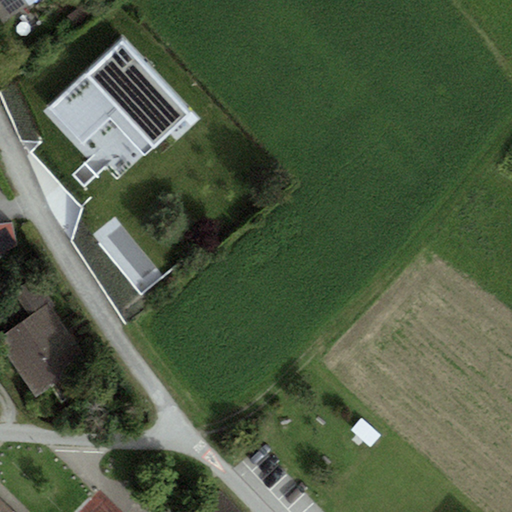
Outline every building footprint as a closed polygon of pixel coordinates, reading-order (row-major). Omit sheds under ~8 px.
[(0,0),(0,22),(2,24),(34,0),(0,0)] [(107,63),(54,87),(93,172),(170,137),(149,92),(126,103),(107,63)] [(0,254),(20,252),(15,222),(0,224),(0,254)] [(48,305),(0,334),(0,341),(35,397),(86,366),(48,305)] [(14,511),(0,497),(0,511),(14,511)]
